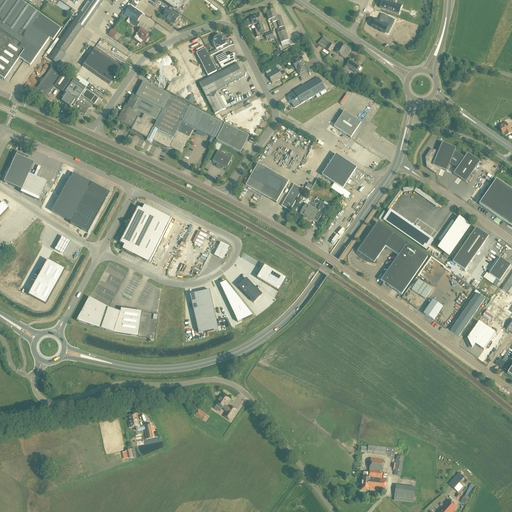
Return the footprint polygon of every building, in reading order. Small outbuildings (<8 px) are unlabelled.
[(30,66),(49,39),(53,41),(61,29),(18,0),(0,0),(0,76),(4,79),(19,58),(30,66)] [(84,29),(104,0),(88,0),(48,58),(59,65),(66,54),(65,54),(83,28),(84,29)] [(162,0),(177,10),(184,0),(162,0)] [(392,0),(393,0),(392,2),(385,0),(382,0),(380,8),(395,13),(398,4),(395,3),(395,1),(396,1),(396,0),(392,0)] [(143,14),(141,13),(131,6),(130,5),(124,15),(128,19),(132,21),(130,23),(137,27),(140,23),(137,22),(142,15),(143,14)] [(174,24),(178,17),(168,10),(163,17),(174,24)] [(288,39),(280,16),(277,18),(274,10),(266,13),(269,20),(272,19),(273,23),(276,22),(278,28),(276,28),(281,42),(282,47),(289,45),(287,40),(288,39)] [(398,27),(402,19),(393,14),(389,23),(378,17),(373,28),(389,35),(394,26),(398,27)] [(250,18),(250,19),(246,20),(248,26),(252,25),(252,26),(256,24),(258,29),(259,32),(263,30),(263,28),(261,23),(258,16),(250,18)] [(141,28),(137,33),(133,38),(141,45),(143,42),(145,44),(149,39),(146,37),(148,34),(141,28)] [(113,39),(117,33),(112,29),(108,35),(113,39)] [(272,32),(264,35),(266,40),(269,39),(270,40),(273,39),(274,39),(273,37),(274,37),(272,32)] [(230,43),(227,44),(224,39),(224,38),(223,38),(223,37),(222,36),(221,36),(220,36),(219,36),(217,36),(216,36),(216,37),(215,37),(214,38),(214,39),(213,39),(213,40),(213,41),(213,42),(213,44),(218,52),(231,46),(230,43)] [(325,49),(328,44),(322,39),(318,44),(325,49)] [(86,59),(113,78),(126,60),(99,41),(86,59)] [(345,59),(351,50),(340,42),(334,51),(345,59)] [(330,52),(334,46),(330,43),(325,49),(330,52)] [(207,76),(216,72),(205,49),(196,54),(207,76)] [(220,65),(222,69),(236,62),(234,58),(235,54),(234,54),(233,54),(232,54),(226,57),(225,53),(216,58),(220,65)] [(299,74),(305,70),(303,67),(302,67),(301,65),(304,63),(300,56),(291,62),(295,69),(296,68),(299,74)] [(38,65),(43,68),(47,63),(43,60),(42,59),(38,65)] [(350,60),(346,66),(356,73),(360,66),(350,60)] [(237,64),(210,78),(199,83),(206,97),(214,115),(226,108),(225,106),(227,105),(223,96),(220,97),(217,91),(243,78),(237,64)] [(63,73),(53,66),(37,89),(48,96),(54,87),(64,93),(73,80),(64,73),(63,73)] [(272,84),(286,76),(284,72),(280,74),(277,68),(267,74),(272,84)] [(79,80),(87,86),(89,82),(77,74),(76,76),(80,79),(79,80)] [(294,108),(325,90),(318,78),(287,96),(294,108)] [(73,106),(86,89),(79,84),(80,82),(75,79),(61,98),(63,99),(62,101),(71,107),(72,105),(73,106)] [(189,137),(193,130),(185,126),(185,124),(214,139),(215,138),(217,139),(216,140),(240,153),(249,136),(225,124),(224,125),(221,124),(222,123),(170,96),(170,95),(143,82),(136,95),(133,93),(127,105),(125,104),(117,120),(121,122),(133,128),(132,130),(144,136),(148,138),(147,139),(147,140),(151,142),(152,142),(152,141),(152,140),(156,142),(169,149),(170,147),(181,152),(189,137)] [(94,105),(98,98),(87,90),(82,96),(94,105)] [(85,114),(90,107),(80,100),(75,107),(85,114)] [(350,138),(352,136),(361,123),(344,112),(334,127),(350,138)] [(505,136),(511,133),(509,128),(508,129),(506,123),(499,126),(502,133),(504,132),(505,136)] [(286,143),(302,139),(301,135),(285,139),(286,143)] [(216,143),(213,149),(219,151),(221,145),(216,143)] [(465,182),(479,162),(467,154),(464,158),(455,151),(456,148),(442,143),(438,152),(437,152),(431,149),(425,158),(426,168),(436,175),(440,170),(439,170),(439,169),(446,171),(449,164),(457,169),(453,174),(465,182)] [(212,161),(217,164),(216,166),(216,167),(221,170),(222,169),(223,167),(226,168),(232,158),(218,151),(212,161)] [(16,155),(4,183),(22,191),(21,193),(39,201),(48,183),(29,175),(34,163),(28,160),(29,158),(18,153),(17,155),(16,155)] [(342,189),(356,168),(336,154),(322,176),(342,189)] [(276,203),(288,181),(258,164),(245,185),(276,203)] [(70,178),(52,212),(71,222),(70,224),(88,233),(109,193),(91,183),(73,174),(71,179),(70,178)] [(511,190),(496,179),(479,204),(511,227),(511,190)] [(290,211),(295,202),(302,189),(294,184),(281,206),(290,211)] [(0,217),(9,208),(3,202),(0,205),(0,217)] [(317,223),(319,219),(324,211),(327,205),(326,205),(323,204),(321,202),(318,208),(319,208),(317,211),(306,204),(306,205),(303,210),(300,214),(312,221),(317,223)] [(171,219),(144,206),(142,210),(137,207),(120,243),(124,245),(122,250),(149,263),(171,219)] [(390,211),(383,220),(420,246),(426,238),(390,211)] [(449,256),(470,225),(459,220),(456,225),(454,224),(455,223),(451,220),(438,240),(441,243),(442,242),(443,243),(440,248),(449,256)] [(428,257),(394,234),(377,222),(357,252),(358,254),(359,255),(361,257),(362,258),(364,260),(366,261),(368,262),(370,263),(372,263),(374,264),(376,264),(376,260),(385,247),(398,256),(381,281),(401,295),(428,257)] [(465,271),(488,237),(476,228),(452,262),(465,271)] [(489,238),(484,246),(491,250),(496,243),(489,238)] [(60,243),(58,242),(53,250),(64,256),(70,244),(62,239),(60,243)] [(229,246),(220,242),(214,255),(223,259),(229,246)] [(210,254),(200,250),(199,253),(205,256),(203,262),(206,263),(210,254)] [(499,282),(511,265),(500,258),(489,274),(499,282)] [(47,260),(28,295),(46,305),(65,270),(47,260)] [(264,266),(256,279),(278,291),(286,279),(264,266)] [(511,296),(511,275),(502,290),(511,296)] [(246,279),(238,287),(253,303),(262,295),(246,279)] [(425,299),(432,289),(418,280),(411,290),(425,299)] [(228,306),(232,315),(235,321),(249,314),(245,309),(239,301),(232,293),(223,281),(218,284),(224,297),(228,306)] [(209,290),(190,295),(199,334),(218,329),(209,290)] [(459,337),(485,299),(476,294),(450,331),(459,337)] [(120,313),(108,309),(89,298),(79,318),(90,323),(89,325),(105,331),(113,333),(138,337),(142,312),(121,309),(120,313)] [(433,320),(442,307),(432,301),(423,314),(433,320)] [(490,303),(487,309),(497,314),(500,308),(490,303)] [(491,316),(486,322),(490,326),(493,323),(490,320),(494,316),(488,311),(486,313),(491,316)] [(475,344),(479,347),(484,350),(495,334),(479,322),(467,339),(472,348),(475,344)] [(503,370),(508,364),(499,359),(495,364),(503,370)] [(220,412),(223,408),(227,411),(224,416),(230,420),(236,410),(231,406),(229,409),(226,407),(230,400),(221,394),(216,403),(217,404),(214,409),(220,412)] [(204,420),(207,416),(199,410),(196,415),(204,420)] [(139,427),(139,426),(137,414),(127,416),(130,428),(136,426),(137,430),(138,431),(144,430),(146,439),(154,437),(151,424),(143,426),(144,427),(139,427)] [(395,448),(368,445),(368,447),(361,446),(360,453),(394,456),(395,448)] [(133,458),(131,450),(125,451),(125,452),(122,453),(123,460),(127,459),(133,458)] [(401,476),(404,457),(396,456),(394,475),(401,476)] [(369,472),(364,472),(363,476),(361,490),(368,491),(370,491),(370,490),(385,492),(386,479),(381,479),(384,460),(371,458),(369,472)] [(458,492),(467,481),(458,473),(448,484),(458,492)] [(413,503),(415,488),(396,485),(394,500),(413,503)] [(453,511),(457,508),(448,500),(437,511),(453,511)]
